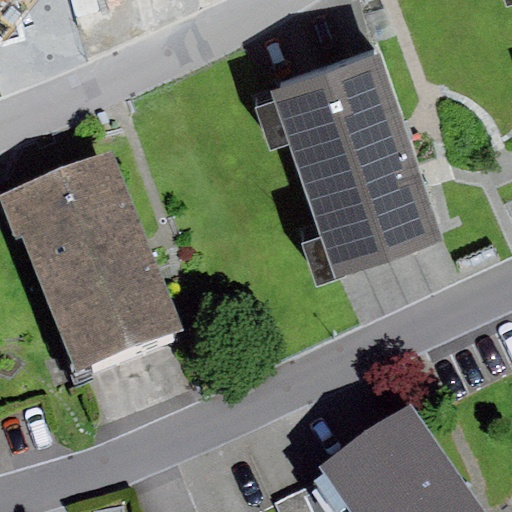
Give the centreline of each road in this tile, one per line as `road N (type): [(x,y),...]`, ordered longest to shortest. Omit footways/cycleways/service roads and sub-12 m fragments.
road 1 (residential): [(511,284),(142,455),(0,495)]
road 2 (residential): [(275,0),(110,92),(0,136)]
